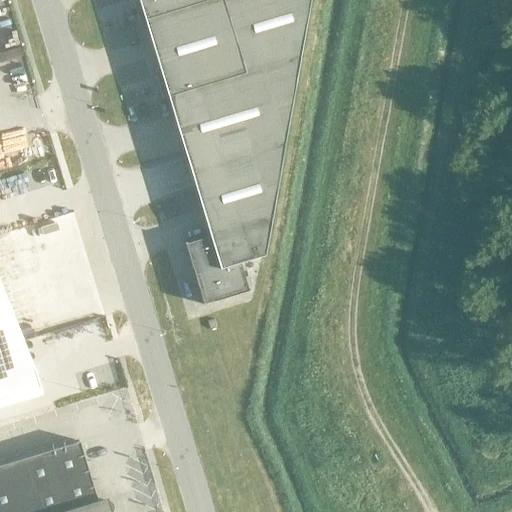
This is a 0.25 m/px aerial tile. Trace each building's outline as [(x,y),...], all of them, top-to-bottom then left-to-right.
[(233,23),(225,0),(136,0),(134,1),(133,0),(132,0),(139,22),(140,22),(140,20),(144,19),(152,47),(233,23)] [(308,0),(225,0),(233,23),(260,112),(179,136),(184,153),(204,148),(215,184),(195,190),(210,238),(188,245),(188,244),(186,244),(204,304),(206,303),(205,302),(248,289),(240,262),(263,255),(308,0)] [(260,112),(233,23),(152,47),(161,76),(157,77),(156,75),(155,75),(162,99),(164,99),(163,96),(167,95),(179,136),(260,112)] [(0,322),(0,403),(39,392),(32,369),(16,374),(0,322)] [(0,511),(108,511),(104,499),(97,501),(79,440),(17,458),(0,463),(0,511)]
